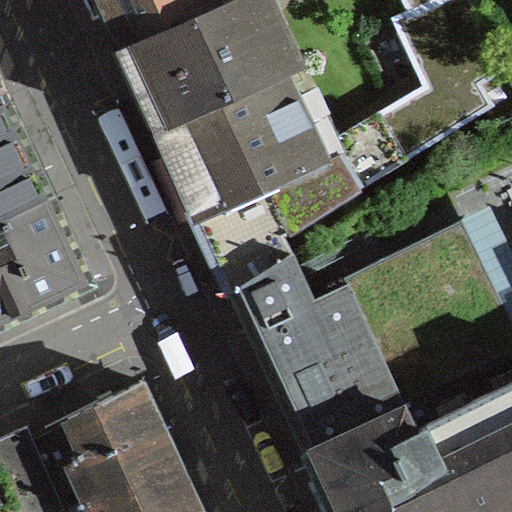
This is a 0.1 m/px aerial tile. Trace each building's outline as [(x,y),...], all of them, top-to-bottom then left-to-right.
[(95,0),(118,48),(119,48),(219,4),(217,0),(95,0)] [(154,126),(156,131),(287,71),(293,68),(285,52),(262,1),(261,0),(227,0),(219,4),(119,48),(118,48),(120,51),(120,50),(136,86),(154,126)] [(511,0),(473,0),(511,82),(511,109),(495,121),(493,118),(291,249),(313,296),(348,280),(344,274),(463,215),(511,314),(511,0)] [(339,135),(333,139),(338,151),(341,150),(361,183),(487,106),(493,118),(495,121),(511,109),(511,82),(473,0),(429,0),(409,9),(394,17),(425,84),(339,135)] [(429,0),(404,0),(409,9),(429,0)] [(287,71),(156,131),(219,271),(283,232),(361,183),(341,150),(338,151),(328,156),(298,92),(287,71)] [(0,218),(53,194),(8,95),(0,98),(0,218)] [(0,323),(93,280),(53,194),(0,218),(0,323)] [(511,511),(511,314),(463,215),(344,274),(348,280),(313,296),(291,249),(283,232),(219,271),(228,291),(230,290),(233,296),(252,337),(254,342),(269,374),(272,381),(277,391),(287,413),(300,440),(320,482),(333,511),(511,511)] [(84,511),(93,508),(182,468),(141,379),(31,434),(66,511),(84,511)] [(66,511),(31,434),(27,424),(0,436),(0,511),(66,511)] [(202,511),(182,468),(93,508),(94,511),(202,511)]
